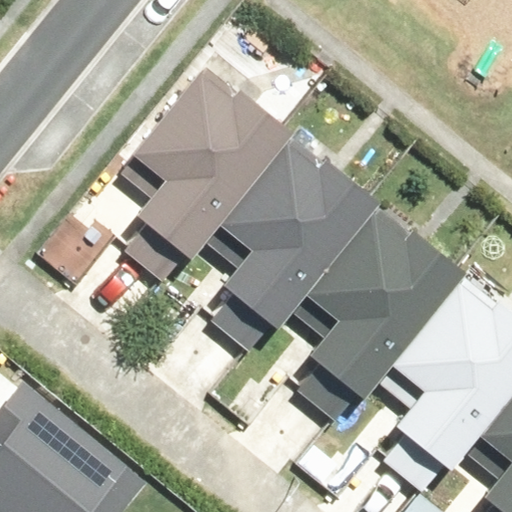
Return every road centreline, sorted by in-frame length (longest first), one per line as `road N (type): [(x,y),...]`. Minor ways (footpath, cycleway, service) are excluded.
road 1 (residential): [(0,298),(264,511)]
road 2 (residential): [(0,138),(110,0)]
